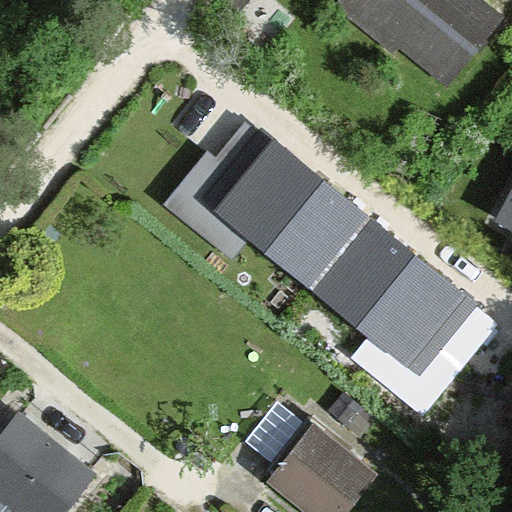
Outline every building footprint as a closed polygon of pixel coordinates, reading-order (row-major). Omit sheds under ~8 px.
[(495,12),(479,0),(327,0),(324,5),(435,90),(495,12)] [(273,151),(224,210),(319,286),(367,226),(273,151)] [(467,306),(367,226),(319,286),(419,365),(467,306)] [(337,511),(376,511),(400,472),(302,414),(268,471),(337,511)] [(0,432),(0,505),(10,511),(67,511),(92,475),(9,420),(0,432)]
